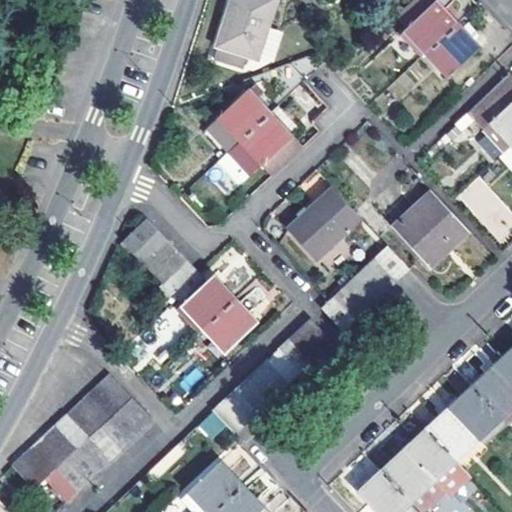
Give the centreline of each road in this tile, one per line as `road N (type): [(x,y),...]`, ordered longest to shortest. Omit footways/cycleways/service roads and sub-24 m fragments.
road 1 (residential): [(511,272),(295,476),(329,511)]
road 2 (residential): [(0,433),(122,176)]
road 3 (residential): [(85,140),(0,327)]
road 4 (residential): [(237,224),(363,107)]
road 5 (residential): [(130,156),(186,0)]
road 6 (residential): [(135,0),(85,140)]
road 7 (residential): [(122,176),(201,237),(237,224)]
